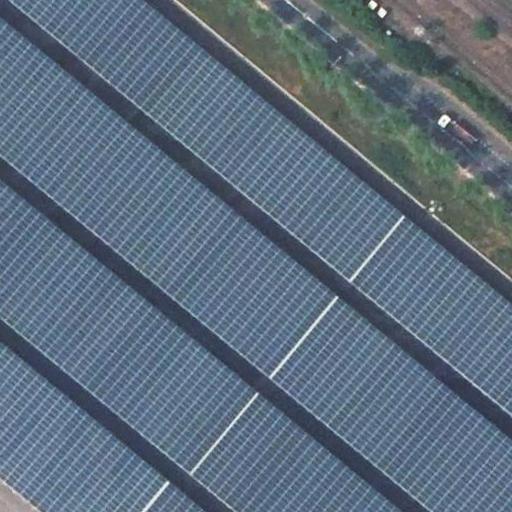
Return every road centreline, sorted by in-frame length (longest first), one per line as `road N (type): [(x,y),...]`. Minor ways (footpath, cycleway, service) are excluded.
road 1 (unknown): [(511,438),(0,9)]
road 2 (unknown): [(408,511),(0,183)]
road 3 (unclassified): [(282,0),(511,188)]
